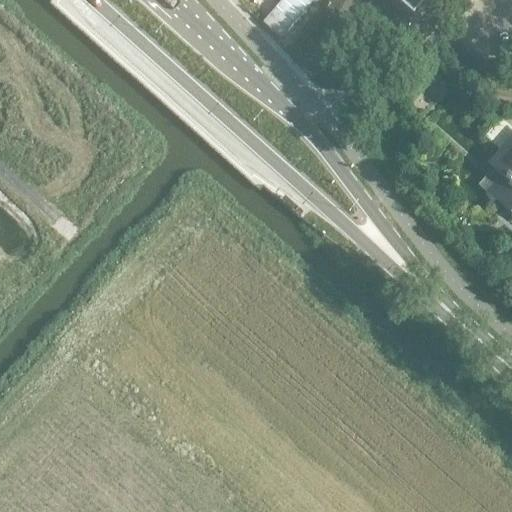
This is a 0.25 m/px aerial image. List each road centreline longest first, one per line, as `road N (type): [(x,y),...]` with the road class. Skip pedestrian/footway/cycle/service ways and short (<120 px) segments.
road 1 (secondary): [(94,0),(334,214),(397,260)]
road 2 (secondary): [(397,260),(308,129),(167,0)]
road 3 (secondary): [(511,364),(397,260)]
